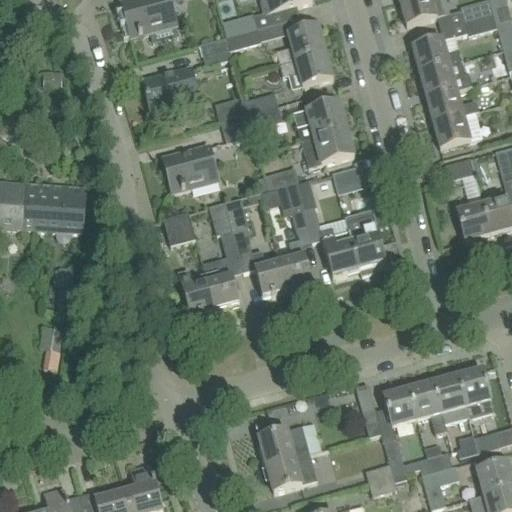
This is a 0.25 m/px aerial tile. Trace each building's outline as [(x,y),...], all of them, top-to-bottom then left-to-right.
[(131,43),(178,31),(172,7),(183,4),(182,0),(146,0),(121,7),(131,43)] [(223,28),(227,43),(287,26),(283,15),(313,7),(311,0),(272,0),(274,3),(261,6),(264,18),(254,21),(253,19),(223,28)] [(451,19),(446,0),(420,0),(400,6),(407,31),(451,19)] [(490,4),(494,19),(497,31),(511,26),(511,16),(510,17),(505,0),(490,4)] [(461,12),(465,27),(494,19),(490,4),(461,12)] [(469,41),(498,33),(497,31),(494,19),(465,27),(469,41)] [(511,26),(497,31),(498,33),(500,43),(511,39),(511,26)] [(277,57),(280,70),(327,57),(319,30),(288,39),(292,53),(277,57)] [(257,34),(227,43),(231,56),(261,48),(257,34)] [(511,39),(500,43),(503,54),(511,51),(511,39)] [(233,64),(231,56),(227,43),(200,50),(206,71),(233,64)] [(441,45),(413,53),(420,78),(462,66),(459,55),(445,59),(441,45)] [(511,51),(503,54),(507,65),(511,63),(511,51)] [(334,84),(327,57),(280,70),(284,82),(290,81),(294,96),(303,93),(334,84)] [(420,78),(427,103),(473,90),(469,78),(466,79),(462,66),(420,78)] [(192,74),(162,82),(143,87),(152,121),(201,108),(192,74)] [(45,81),(45,96),(64,96),(64,81),(45,81)] [(427,103),(434,128),(480,116),(477,106),(461,110),(457,96),(473,92),(473,90),(427,103)] [(244,106),(248,120),(278,111),(275,98),(244,106)] [(217,109),(221,127),(243,121),(239,103),(217,109)] [(298,134),(301,147),(347,134),(340,107),(294,120),(298,134)] [(0,136),(0,141),(12,148),(18,151),(34,122),(14,111),(11,117),(0,136)] [(248,120),(252,135),(282,127),(278,111),(248,120)] [(480,117),(480,116),(434,128),(441,155),(471,147),(471,146),(483,143),(476,118),(480,117)] [(243,121),(221,127),(227,148),(254,141),(248,120),(243,121)] [(355,161),(347,134),(301,147),(304,158),(308,174),(355,161)] [(0,141),(0,166),(2,167),(12,148),(0,141)] [(210,151),(183,158),(164,163),(173,199),(220,186),(210,151)] [(496,157),(504,187),(511,185),(511,161),(510,153),(496,157)] [(15,161),(9,168),(16,176),(23,169),(15,161)] [(471,164),(475,180),(481,178),(476,163),(471,164)] [(466,248),(492,241),(484,210),(475,180),(471,164),(445,171),(449,186),(463,183),(471,213),(458,217),(466,248)] [(361,172),(342,177),(334,179),(338,193),(365,186),(361,172)] [(269,196),(278,194),(297,189),(299,188),(294,173),(265,182),(269,196)] [(263,198),(269,196),(265,182),(259,183),(263,198)] [(297,189),(304,216),(318,213),(310,185),(299,188),(297,189)] [(0,233),(23,235),(25,200),(26,200),(27,190),(0,187),(0,233)] [(285,222),(304,216),(297,189),(278,194),(285,222)] [(25,200),(23,235),(56,237),(56,238),(55,239),(55,240),(55,241),(56,242),(56,243),(56,244),(57,244),(57,245),(58,246),(59,247),(60,247),(61,248),(62,248),(63,248),(64,248),(65,248),(66,248),(67,247),(68,247),(69,246),(70,245),(71,244),(71,243),(71,242),(71,241),(71,240),(71,239),(71,238),(84,239),(87,194),(85,194),(85,195),(86,195),(85,206),(31,203),(32,190),(27,190),(26,200),(25,200)] [(484,210),(492,241),(511,235),(511,213),(509,203),(484,210)] [(226,208),(234,238),(250,233),(242,204),(226,208)] [(218,242),(234,238),(226,208),(210,212),(218,242)] [(189,218),(184,220),(164,225),(172,252),(196,245),(189,218)] [(375,222),(348,229),(350,238),(360,276),(368,274),(368,277),(380,274),(379,271),(387,269),(375,222)] [(333,283),(360,276),(350,238),(336,241),(334,233),(321,237),(323,245),(328,264),(333,283)] [(278,259),(288,296),(313,289),(302,246),(291,249),(293,256),(278,259)] [(277,299),(288,296),(278,259),(265,263),(263,256),(251,259),(263,303),(272,300),(273,302),(277,300),(277,299)] [(204,272),(216,316),(241,309),(228,263),(203,270),(204,272)] [(205,319),(216,316),(204,272),(198,274),(200,281),(192,283),(190,275),(179,278),(191,323),(200,321),(200,322),(205,320),(205,319)] [(44,331),(37,371),(58,375),(62,356),(60,356),(64,334),(44,331)] [(459,382),(470,422),(494,415),(483,375),(459,382)] [(434,388),(447,437),(448,437),(446,430),(470,423),(470,422),(459,382),(434,388)] [(410,395),(419,428),(432,424),(436,440),(447,437),(434,388),(410,395)] [(376,417),(385,447),(397,444),(395,434),(419,428),(410,395),(385,402),(388,414),(376,417)] [(385,447),(376,417),(376,415),(363,418),(370,443),(382,440),(384,447),(385,447)] [(260,444),(267,470),(310,458),(303,432),(260,444)] [(498,445),(478,450),(477,450),(480,459),(500,453),(511,450),(511,432),(496,437),(498,445)] [(460,464),(480,459),(477,450),(478,450),(475,440),(460,445),(462,455),(458,456),(460,464)] [(318,486),(310,458),(267,470),(275,498),(318,486)] [(429,464),(433,478),(453,473),(449,458),(429,464)] [(392,474),(394,483),(406,480),(406,478),(419,474),(421,481),(433,478),(429,464),(392,474)] [(478,476),(485,501),(511,493),(511,479),(509,467),(478,476)] [(367,477),(370,489),(394,483),(392,474),(391,470),(367,477)] [(127,499),(130,511),(163,511),(152,472),(132,477),(137,496),(127,499)] [(453,473),(433,478),(421,481),(429,511),(447,511),(442,491),(460,486),(457,472),(453,473)] [(406,480),(394,483),(370,489),(374,501),(398,495),(395,487),(408,484),(406,480)] [(511,511),(511,493),(485,501),(469,505),(471,511),(511,511)] [(48,511),(83,511),(80,502),(69,505),(66,495),(46,500),(48,511)] [(425,511),(421,497),(405,501),(408,511),(425,511)] [(80,502),(83,511),(130,511),(127,499),(97,507),(95,498),(80,502)]
